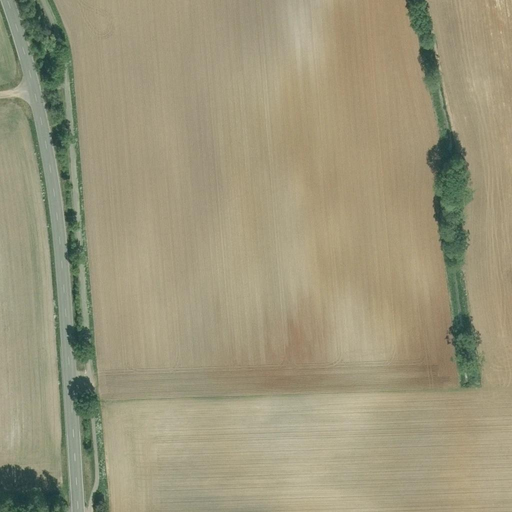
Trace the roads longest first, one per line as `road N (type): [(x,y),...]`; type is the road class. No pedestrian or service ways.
road 1 (tertiary): [(77,511),(59,227),(35,90),(7,0)]
road 2 (track): [(422,0),(451,141),(457,281)]
